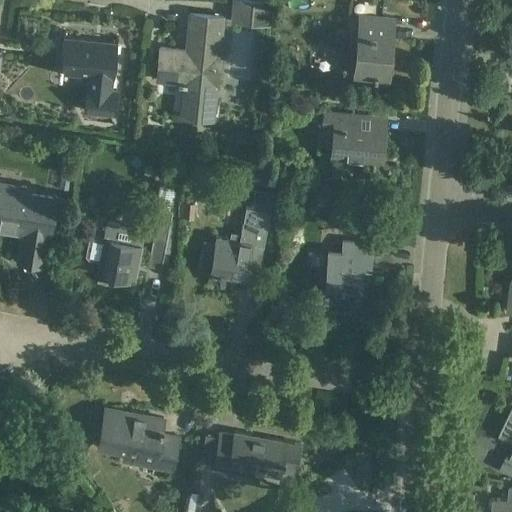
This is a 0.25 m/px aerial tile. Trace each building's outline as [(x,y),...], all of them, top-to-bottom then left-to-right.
[(267,21),(269,2),(252,0),(233,0),(232,17),(267,21)] [(214,120),(217,86),(220,53),(219,53),(220,37),(222,17),(190,13),(186,50),(160,48),(157,79),(181,82),(177,117),(214,120)] [(393,17),(373,16),(358,14),(353,73),(373,75),(372,77),(387,78),(393,17)] [(82,111),(113,115),(116,90),(112,89),(115,64),(118,38),(116,38),(116,45),(64,39),(65,33),(63,33),(60,63),(58,63),(56,75),(59,75),(59,72),(86,74),(82,111)] [(360,97),(359,110),(380,112),(381,99),(360,97)] [(359,115),(339,113),(322,112),(321,125),(336,126),(333,154),(380,158),(382,130),(357,128),(359,115)] [(252,182),(275,186),(278,172),(255,168),(252,182)] [(60,176),(58,188),(67,189),(69,177),(60,176)] [(0,181),(0,229),(22,233),(18,261),(42,265),(46,237),(48,237),(55,198),(28,193),(29,187),(0,181)] [(329,183),(327,196),(339,198),(341,184),(329,183)] [(160,267),(165,238),(171,211),(168,210),(173,188),(159,185),(154,208),(159,208),(153,236),(147,264),(160,267)] [(358,206),(357,224),(373,225),(374,207),(358,206)] [(242,276),(244,277),(251,244),(263,246),(269,212),(245,208),(241,211),(239,219),(243,224),(240,241),(216,237),(214,245),(202,242),(197,270),(211,273),(242,280),(242,276)] [(133,280),(137,261),(140,245),(104,238),(104,239),(92,237),(89,239),(86,254),(88,257),(100,259),(97,273),(133,280)] [(370,254),(351,252),(328,250),(324,292),(337,294),(337,299),(358,301),(361,268),(369,268),(370,254)] [(25,438),(49,417),(38,406),(26,417),(29,420),(17,429),(25,438)] [(105,407),(97,446),(154,457),(153,465),(171,469),(178,436),(161,433),(163,418),(105,407)] [(511,407),(498,435),(511,441),(511,456),(511,459),(511,407)] [(279,476),(281,464),(295,467),(299,444),(234,431),(233,436),(219,433),(213,468),(227,471),(229,463),(261,469),(260,472),(279,476)] [(53,454),(22,465),(29,483),(59,471),(53,454)] [(203,483),(204,474),(196,473),(194,482),(203,483)] [(193,482),(191,493),(205,495),(207,484),(203,483),(194,482),(193,482)] [(511,511),(511,485),(510,485),(508,500),(494,499),(492,511),(511,511)] [(44,495),(25,511),(46,511),(54,506),(44,495)]
